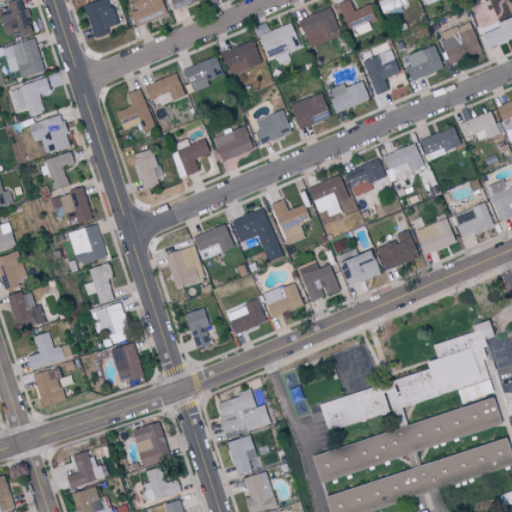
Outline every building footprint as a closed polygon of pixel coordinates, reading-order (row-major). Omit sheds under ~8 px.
[(7,37),(33,31),(25,0),(10,0),(8,1),(10,7),(1,9),(7,37)] [(97,37),(111,33),(109,26),(120,23),(112,0),(98,0),(87,4),(97,37)] [(136,0),(139,8),(134,10),(139,24),(170,12),(165,0),(136,0)] [(199,0),(174,0),(177,8),(199,0)] [(370,20),(378,16),(372,2),(356,9),(352,0),(346,0),(339,3),(350,28),(356,25),(360,33),(374,27),(370,20)] [(379,0),(383,12),(392,10),(393,13),(405,10),(402,0),(379,0)] [(343,34),(332,6),(301,18),(311,46),(343,34)] [(511,38),(511,15),(499,22),(501,25),(484,33),(491,48),(511,38)] [(454,63),(484,49),(471,19),(440,33),(454,63)] [(258,24),(269,57),(278,54),(281,62),(293,58),(290,50),(303,46),(295,21),(271,29),(269,21),(258,24)] [(11,71),(20,68),(23,76),(46,69),(36,37),(3,47),(11,71)] [(224,52),(233,74),(265,61),(256,38),(224,52)] [(408,54),(412,63),(408,65),(414,79),(446,66),(436,43),(408,54)] [(390,89),(386,76),(401,72),(394,49),(365,57),(376,93),(390,89)] [(186,67),(195,91),(212,84),(209,78),(226,72),(219,54),(186,67)] [(156,107),(188,93),(178,71),(147,84),(156,107)] [(10,88),(17,110),(30,106),(32,113),(46,109),(41,92),(52,89),(49,76),(10,88)] [(372,98),(365,79),(347,86),(346,82),(332,87),(336,96),(332,97),(337,111),(372,98)] [(119,110),(126,128),(142,122),(145,130),(157,125),(143,87),(130,92),(134,104),(119,110)] [(300,127),(332,117),(324,92),(293,102),(300,127)] [(511,99),(499,104),(504,119),(511,116),(511,99)] [(294,130),(285,108),(255,120),(264,143),(294,130)] [(461,122),(466,136),(477,132),(481,140),(502,131),(493,110),(461,122)] [(43,138),(46,152),(72,146),(65,113),(31,121),(35,140),(43,138)] [(214,137),(224,160),(256,147),(247,124),(214,137)] [(464,145),(457,125),(422,138),(429,158),(464,145)] [(181,176),(201,169),(197,157),(212,152),(207,137),(191,143),(189,137),(176,142),(179,150),(172,152),(181,176)] [(385,154),(390,167),(410,160),(414,168),(426,164),(417,141),(385,154)] [(164,183),(156,147),(137,152),(145,187),(164,183)] [(40,161),(44,174),(51,172),(55,188),(70,183),(65,165),(77,162),(74,151),(40,161)] [(374,187),(372,182),(388,175),(380,157),(347,172),(357,195),(374,187)] [(0,206),(15,201),(11,188),(5,189),(0,174),(0,173),(0,206)] [(343,210),(340,201),(350,197),(342,174),(310,185),(320,211),(328,208),(330,215),(343,210)] [(511,215),(511,211),(510,204),(511,203),(511,177),(490,184),(501,219),(511,215)] [(52,195),(56,216),(69,213),(71,223),(94,218),(87,187),(52,195)] [(306,203),(290,209),(286,198),(274,203),(290,243),(307,236),(301,221),(312,217),(306,203)] [(496,223),(487,201),(455,214),(464,236),(496,223)] [(234,218),(242,241),(259,234),(269,260),(285,255),(266,206),(234,218)] [(425,253),(458,242),(450,217),(417,228),(425,253)] [(0,248),(18,244),(12,220),(1,223),(0,218),(0,248)] [(85,263),(109,255),(98,222),(69,232),(77,254),(81,253),(85,263)] [(195,235),(204,258),(236,245),(228,222),(195,235)] [(387,268),(421,256),(411,228),(397,234),(399,239),(379,246),(387,268)] [(168,253),(178,285),(202,278),(192,246),(168,253)] [(351,284),(383,272),(374,248),(358,254),(356,248),(340,254),(351,284)] [(0,268),(7,289),(22,284),(20,279),(30,276),(20,249),(0,255),(0,268)] [(313,300),(327,295),(327,294),(341,289),(332,263),(320,267),(317,258),(300,264),(313,300)] [(90,267),(94,280),(85,283),(88,294),(98,291),(101,302),(118,298),(108,262),(90,267)] [(306,304),(296,280),(265,293),(274,316),(306,304)] [(47,322),(42,303),(36,304),(32,289),(11,294),(19,329),(47,322)] [(268,321),(260,299),(229,310),(236,332),(268,321)] [(114,342),(133,337),(123,301),(92,309),(98,330),(110,327),(114,342)] [(212,344),(209,325),(210,324),(208,307),(190,310),(196,347),(212,344)] [(321,402),(330,430),(393,411),(396,420),(406,417),(403,405),(462,388),(466,400),(482,395),(478,383),(492,378),(483,347),(490,345),(487,336),(495,333),(491,319),(474,324),(476,331),(435,343),(440,357),(430,360),(432,368),(321,402)] [(55,346),(52,331),(37,334),(41,352),(31,355),(33,367),(67,360),(64,344),(55,346)] [(113,348),(122,381),(145,374),(136,341),(113,348)] [(44,405),(66,400),(58,368),(36,373),(44,405)] [(228,431),(249,425),(250,429),(273,423),(268,403),(259,405),(255,389),(218,400),(228,431)] [(314,450),(321,477),(505,427),(497,400),(314,450)] [(134,429),(144,463),(172,455),(162,420),(134,429)] [(261,468),(254,434),(231,440),(239,473),(261,468)] [(327,490),(332,511),(353,511),(511,469),(511,453),(509,442),(327,490)] [(69,474),(73,487),(105,477),(98,455),(92,457),(90,450),(75,454),(80,471),(69,474)] [(168,481),(164,465),(148,470),(151,481),(144,483),(149,501),(183,491),(179,478),(168,481)] [(246,477),(252,496),(247,497),(251,511),(255,511),(278,506),(269,470),(246,477)] [(0,510),(16,507),(8,474),(0,476),(0,510)] [(75,491),(79,511),(113,511),(110,496),(101,498),(98,486),(75,491)] [(185,511),(183,499),(169,502),(170,511),(185,511)]
